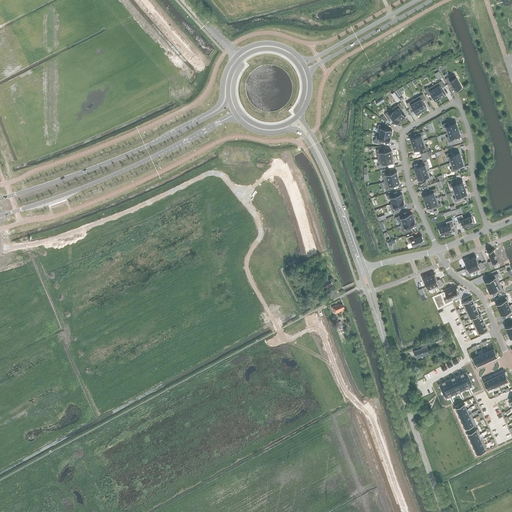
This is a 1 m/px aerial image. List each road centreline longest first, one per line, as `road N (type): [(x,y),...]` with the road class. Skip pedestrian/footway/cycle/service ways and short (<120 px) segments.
road 1 (residential): [(437,249),(409,189),(400,137),(454,102),(468,130),(487,228)]
road 2 (secondary): [(0,215),(77,190),(235,114)]
road 3 (secondary): [(442,511),(366,283)]
road 4 (secondary): [(213,112),(92,169),(0,199)]
road 5 (tertiary): [(308,73),(431,0)]
road 6 (tertiary): [(418,0),(303,62)]
